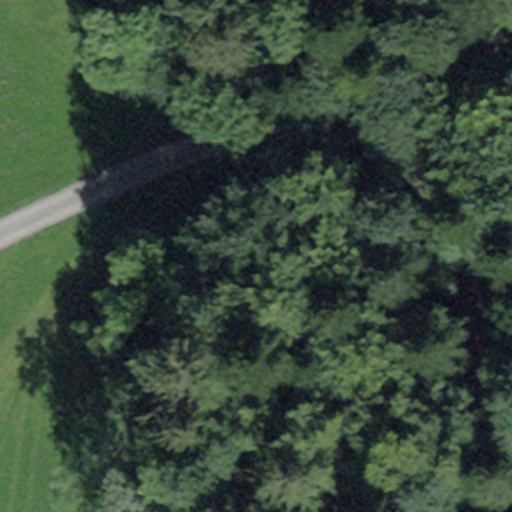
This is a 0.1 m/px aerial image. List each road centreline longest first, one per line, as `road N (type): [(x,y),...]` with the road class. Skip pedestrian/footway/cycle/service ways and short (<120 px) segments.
road 1 (unclassified): [(0,234),(169,156),(511,21)]
road 2 (track): [(181,0),(169,156)]
